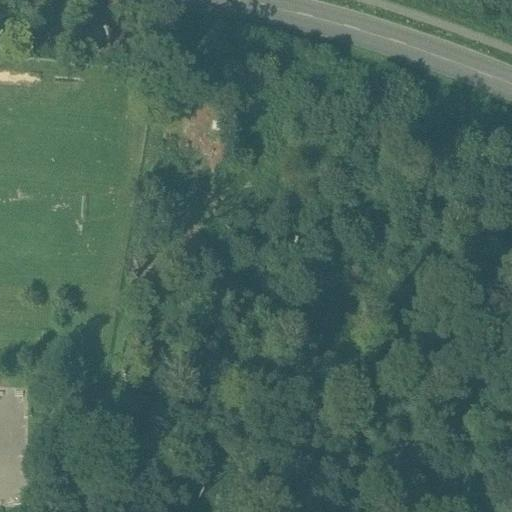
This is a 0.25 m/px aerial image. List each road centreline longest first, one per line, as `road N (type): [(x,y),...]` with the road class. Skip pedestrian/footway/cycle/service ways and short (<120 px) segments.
road 1 (secondary): [(511,87),(353,26),(245,0)]
road 2 (track): [(88,511),(89,476),(128,313),(157,312),(150,348)]
